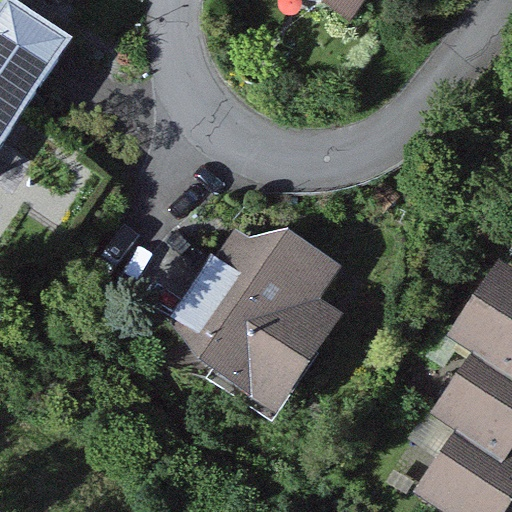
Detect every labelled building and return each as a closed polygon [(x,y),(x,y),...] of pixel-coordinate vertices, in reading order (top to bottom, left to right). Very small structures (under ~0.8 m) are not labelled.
[(369,0),(319,0),(354,23),(369,0)] [(0,153),(69,51),(10,12),(0,27),(0,153)] [(280,422),(343,326),(319,310),(333,288),(251,235),(189,330),(230,357),(215,379),(280,422)] [(511,281),(469,345),(487,357),(511,372),(511,281)] [(511,372),(487,357),(445,421),(470,437),(511,463),(511,372)] [(511,511),(511,463),(470,437),(429,500),(447,511),(511,511)]
